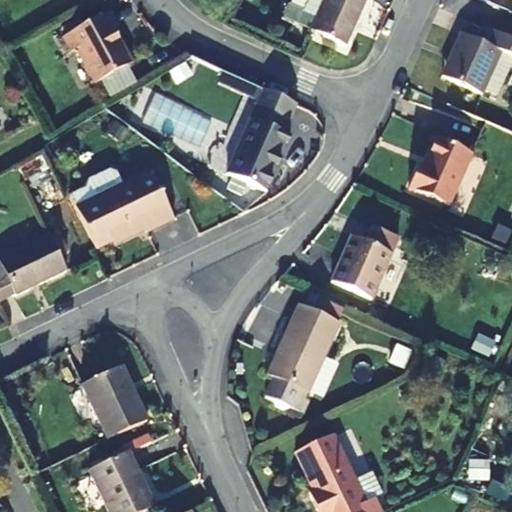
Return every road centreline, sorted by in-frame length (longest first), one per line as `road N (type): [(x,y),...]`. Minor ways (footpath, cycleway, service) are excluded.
road 1 (residential): [(373,105),(189,28),(164,0)]
road 2 (residential): [(318,205),(138,291)]
road 3 (residential): [(138,291),(212,445)]
road 4 (residential): [(220,337),(318,205)]
road 5 (residential): [(138,291),(0,360)]
